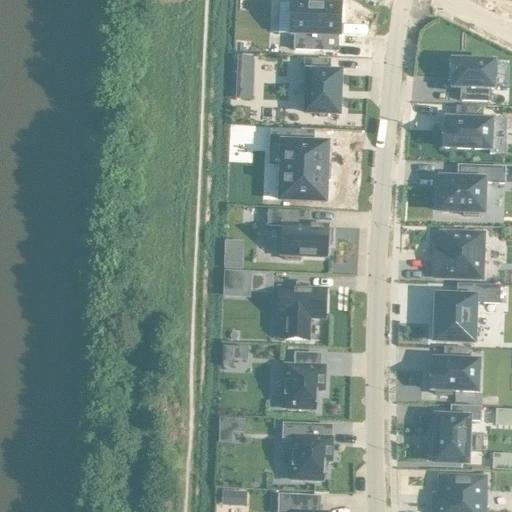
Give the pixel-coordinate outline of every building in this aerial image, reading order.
[(292,5),(290,36),(296,36),(295,51),(324,52),(325,37),(335,38),(340,38),(341,7),(324,6),(325,2),(309,1),(308,5),(292,5)] [(305,61),(304,75),(308,75),(307,114),(338,115),(339,75),(329,75),(330,62),(305,61)] [(452,62),(452,79),(454,79),(454,88),(461,89),(461,102),(490,103),(491,90),(493,90),(494,64),(452,62)] [(446,130),(446,149),(492,151),(493,123),(484,123),(484,110),(459,109),(459,122),(449,121),(449,131),(446,130)] [(271,131),(271,146),(283,146),(281,201),(324,202),(325,180),(326,180),(326,169),(326,146),(300,145),(300,133),(271,131)] [(440,192),(439,212),(465,213),(465,217),(480,217),(480,213),(483,213),(485,184),(505,185),(505,183),(506,169),(460,167),(459,181),(443,181),(443,192),(440,192)] [(269,212),(268,226),(282,227),(281,257),(286,257),(286,261),(300,261),(300,257),(327,258),(328,245),(332,245),(332,231),(328,231),(328,227),(294,226),(294,213),(269,212)] [(435,251),(434,278),(482,280),(483,236),(441,234),(441,251),(435,251)] [(225,260),(224,270),(236,271),(242,271),(242,260),(237,260),(225,260)] [(251,274),(250,293),(273,293),(273,274),(251,274)] [(437,298),(436,342),(473,343),(474,304),(499,305),(500,287),(458,285),(457,299),(437,298)] [(280,289),(278,318),(286,318),(285,340),(309,341),(310,319),(325,320),(326,291),(309,290),(296,290),(280,289)] [(432,372),(431,392),(436,392),(436,396),(452,397),(452,393),(477,393),(478,364),(470,363),(470,350),(445,349),(444,362),(435,362),(434,372),(432,372)] [(286,367),(284,409),(315,410),(316,392),(323,392),(324,369),(320,369),(320,356),(295,355),(295,368),(286,367)] [(437,420),(435,464),(466,465),(468,423),(480,423),(480,409),(451,408),(451,421),(437,420)] [(283,425),(283,440),(293,440),(292,480),(323,482),(324,463),(331,463),(331,440),(324,440),(325,427),(283,425)] [(511,455),(493,455),(493,471),(511,470),(511,455)] [(435,497),(434,511),(483,511),(485,480),(441,478),(441,497),(435,497)] [(223,493),(222,507),(226,507),(246,507),(246,493),(227,493),(223,493)] [(279,497),(278,511),(319,511),(320,498),(279,497)]
